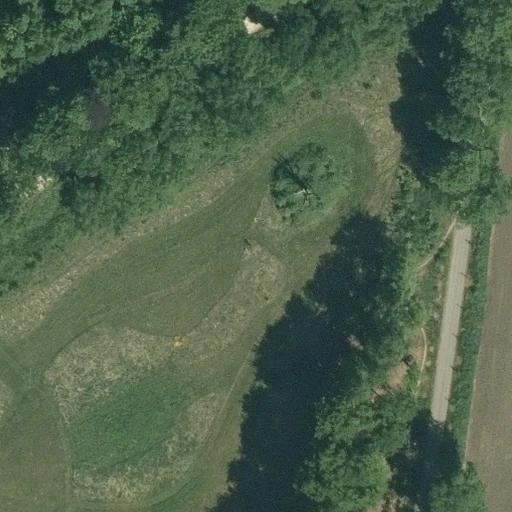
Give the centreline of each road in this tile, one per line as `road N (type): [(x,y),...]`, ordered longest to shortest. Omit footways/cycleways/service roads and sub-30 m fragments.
road 1 (unclassified): [(425,511),(492,0)]
road 2 (track): [(281,0),(25,194)]
road 3 (track): [(25,194),(12,168),(0,44)]
